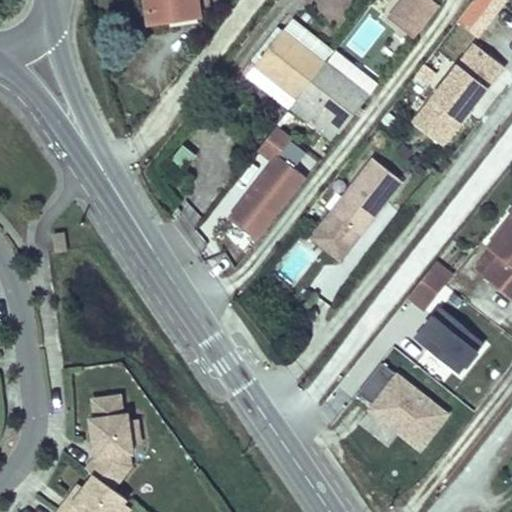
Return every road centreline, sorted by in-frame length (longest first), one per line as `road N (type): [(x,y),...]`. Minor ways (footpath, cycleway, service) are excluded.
road 1 (secondary): [(22,40),(330,511)]
road 2 (unknown): [(215,305),(450,17),(454,0)]
road 3 (residential): [(0,485),(27,452),(35,414),(17,292),(0,251)]
road 4 (unknown): [(118,151),(246,0)]
